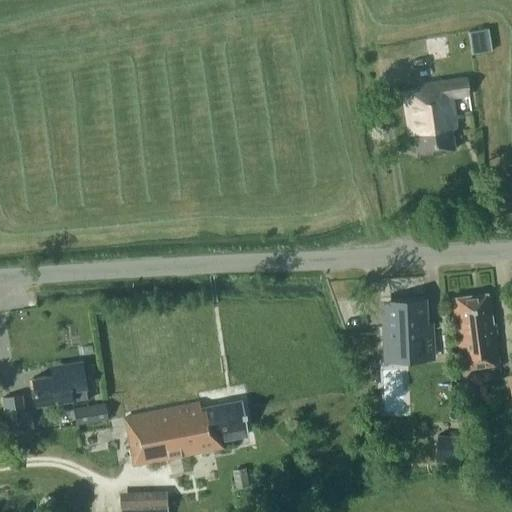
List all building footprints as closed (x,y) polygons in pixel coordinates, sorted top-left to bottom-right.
[(495,26),(474,29),(476,53),(498,50),(495,26)] [(403,90),(409,133),(414,132),(417,154),(454,149),(451,128),(456,127),(452,98),(470,96),(467,78),(418,85),(419,88),(403,90)] [(452,299),(461,370),(499,366),(490,294),(452,299)] [(433,324),(425,325),(423,302),(388,304),(390,327),(385,327),(387,360),(435,357),(433,324)] [(35,405),(71,400),(72,403),(86,401),(84,387),(85,387),(81,365),(65,367),(66,373),(31,379),(35,405)] [(7,417),(22,415),(20,395),(4,397),(7,417)] [(125,418),(133,464),(222,447),(220,438),(247,433),(246,428),(241,401),(199,409),(198,404),(125,418)] [(73,408),(76,425),(108,420),(105,403),(73,408)] [(42,428),(39,408),(25,410),(28,430),(42,428)] [(442,434),(442,459),(463,460),(464,434),(442,434)] [(249,486),(246,468),(232,470),(235,488),(249,486)] [(165,511),(162,490),(127,496),(128,499),(115,501),(116,511),(165,511)]
